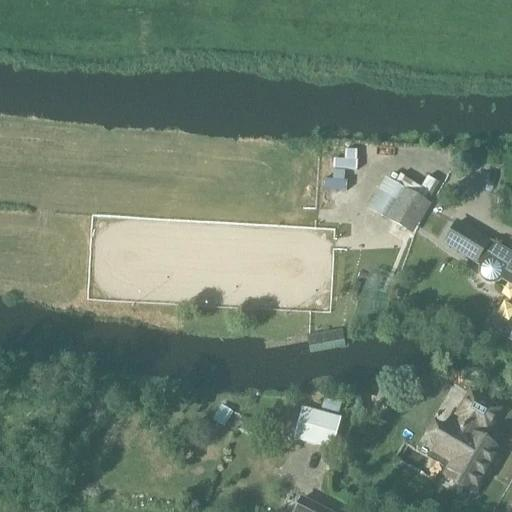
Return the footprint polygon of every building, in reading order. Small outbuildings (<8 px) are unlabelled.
[(357,141),(321,139),(318,187),(335,188),(336,176),(355,177),(357,141)] [(427,204),(416,197),(403,190),(385,220),(412,237),(430,206),(427,204)] [(511,335),(509,341),(511,343),(511,257),(455,223),(442,244),(479,268),(478,271),(479,276),(480,280),(483,283),(487,285),(491,286),(495,285),(498,284),(500,282),(511,288),(511,335)] [(443,476),(474,496),(502,452),(487,445),(503,410),(466,388),(426,452),(405,439),(391,459),(438,486),(443,476)] [(303,409),(295,440),(333,451),(341,419),(303,409)] [(326,511),(302,499),(295,511),(326,511)]
